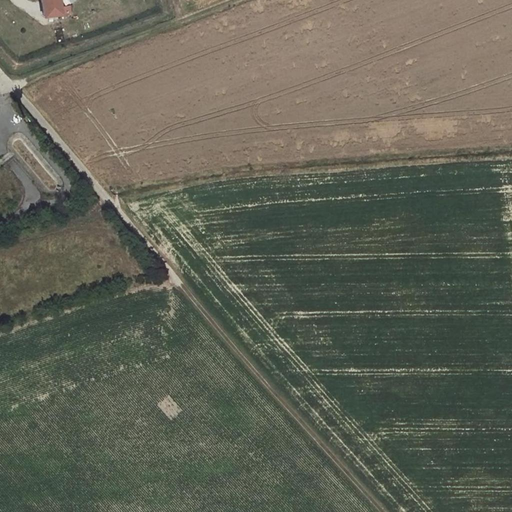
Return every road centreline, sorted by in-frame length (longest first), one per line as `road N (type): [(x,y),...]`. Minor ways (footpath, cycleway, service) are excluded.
road 1 (track): [(112,205),(385,511)]
road 2 (track): [(0,88),(236,0)]
road 3 (unclassified): [(0,73),(112,205)]
